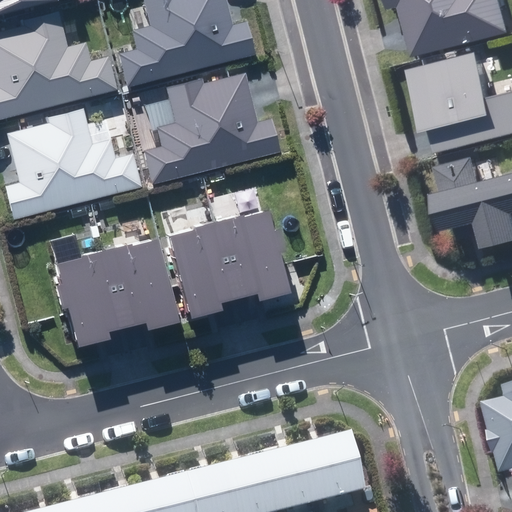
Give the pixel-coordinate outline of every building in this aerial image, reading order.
[(59,0),(0,0),(0,14),(59,1),(59,0)] [(120,53),(128,86),(256,54),(248,21),(233,25),(226,0),(144,0),(151,25),(132,30),(137,49),(120,53)] [(410,57),(507,33),(498,0),(383,0),(386,10),(397,7),(403,31),(410,57)] [(0,118),(117,89),(108,56),(91,61),(87,42),(68,47),(59,11),(23,20),(25,26),(0,31),(0,118)] [(430,143),(432,153),(511,132),(511,92),(485,99),(474,53),(406,70),(418,133),(427,131),(430,143)] [(144,151),(152,184),(280,152),(272,119),(257,123),(249,91),(245,74),(203,84),(201,79),(166,87),(175,123),(156,128),(161,146),(144,151)] [(14,219),(141,187),(133,154),(116,158),(111,139),(92,144),(83,108),(48,117),(49,123),(7,133),(13,156),(19,182),(6,186),(14,219)] [(471,224),(478,250),(511,241),(511,229),(508,215),(511,214),(511,174),(475,183),(469,158),(432,167),(439,192),(425,195),(434,233),(471,224)] [(245,215),(217,222),(237,300),(249,297),(260,294),(262,301),(291,293),(270,212),(246,218),(245,215)] [(237,300),(217,222),(194,228),(195,231),(171,237),(192,319),(224,311),(222,303),(229,301),(237,300)] [(132,243),(105,250),(126,328),(135,326),(147,323),(149,330),(179,322),(157,240),(133,246),(132,243)] [(126,328),(105,250),(56,264),(62,284),(57,285),(63,309),(69,308),(79,347),(111,339),(109,331),(119,330),(126,328)] [(511,388),(508,389),(511,403),(495,408),(503,437),(501,437),(507,460),(509,459),(511,468),(511,388)] [(344,433),(304,443),(318,502),(359,491),(344,433)] [(304,443),(263,453),(278,511),(318,502),(304,443)] [(263,453),(222,463),(234,511),(276,511),(278,511),(263,453)] [(234,511),(222,463),(181,473),(190,511),(234,511)] [(190,511),(181,473),(140,483),(147,511),(190,511)] [(147,511),(140,483),(99,494),(104,511),(147,511)] [(104,511),(99,494),(59,504),(60,511),(104,511)]
